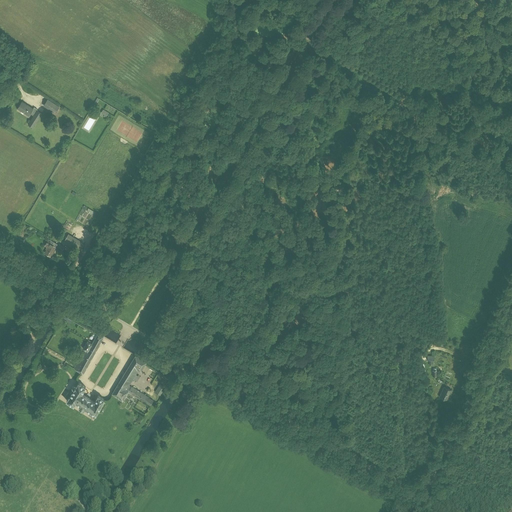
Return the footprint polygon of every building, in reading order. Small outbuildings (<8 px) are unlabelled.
[(48,99),(43,105),(55,113),(60,107),(48,99)] [(28,124),(33,127),(42,114),(22,101),(17,108),(29,115),(30,113),(33,116),(28,124)] [(63,243),(79,252),(84,243),(68,233),(63,243)] [(44,253),(51,256),(56,247),(52,245),(54,242),(49,239),(45,246),(47,247),(44,253)] [(72,258),(77,261),(81,255),(76,252),(72,258)] [(74,368),(83,373),(104,336),(98,333),(92,343),(87,341),(83,348),(85,349),(74,368)] [(135,355),(124,374),(132,379),(133,379),(137,381),(140,376),(136,374),(138,370),(141,371),(146,362),(135,355)] [(128,392),(150,405),(153,400),(131,386),(129,385),(132,379),(124,374),(112,393),(123,400),(128,392)] [(156,395),(160,398),(162,395),(160,395),(168,383),(163,380),(155,392),(157,394),(156,395)] [(85,407),(96,414),(105,399),(98,395),(95,401),(82,393),(86,387),(78,382),(76,385),(76,384),(73,385),(72,386),(73,388),(74,388),(72,392),(67,401),(74,405),(76,402),(80,404),(79,406),(84,409),(85,407)] [(440,396),(447,399),(451,390),(444,386),(440,396)]
